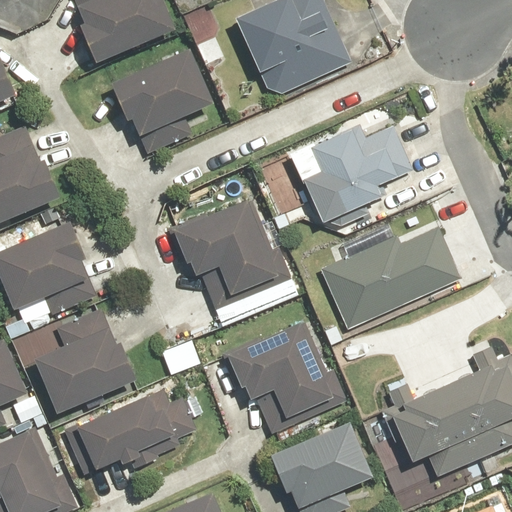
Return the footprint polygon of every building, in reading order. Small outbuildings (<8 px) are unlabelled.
[(167,36),(152,0),(72,0),(75,7),(69,9),(76,26),(68,29),(83,68),(167,36)] [(276,0),(226,22),(256,86),(276,96),(348,64),(319,0),(276,0)] [(182,53),(102,86),(107,107),(118,124),(122,122),(129,139),(136,136),(144,155),(191,135),(182,116),(206,106),(205,103),(210,101),(189,53),(183,55),(182,53)] [(0,62),(0,102),(7,99),(6,95),(12,92),(0,62)] [(374,200),(369,189),(410,171),(390,126),(362,139),(356,125),(327,138),(328,139),(302,150),(313,174),(294,182),(314,226),(374,200)] [(0,136),(0,222),(52,202),(50,198),(58,195),(38,144),(30,148),(22,128),(0,136)] [(274,248),(253,199),(240,204),(240,203),(203,217),(202,215),(165,230),(178,267),(181,266),(186,279),(197,276),(212,312),(288,282),(274,248)] [(80,247),(70,222),(0,249),(0,298),(5,313),(43,299),(50,316),(95,299),(79,258),(81,258),(77,249),(80,247)] [(395,236),(316,270),(343,332),(458,282),(434,228),(398,243),(395,236)] [(48,418),(131,382),(100,309),(54,329),(61,347),(24,363),(48,418)] [(294,425),(292,419),(290,416),(321,404),(324,411),(345,402),(343,397),(330,368),(326,370),(303,320),(217,355),(233,392),(236,390),(242,403),(251,399),(268,436),(294,425)] [(0,343),(0,427),(3,426),(0,418),(0,406),(22,397),(0,343)] [(423,458),(431,479),(511,443),(511,421),(511,419),(511,418),(511,353),(493,361),(487,348),(469,356),(476,371),(410,399),(404,385),(385,393),(391,407),(378,412),(400,466),(401,467),(423,458)] [(76,424),(60,431),(80,477),(110,464),(112,468),(127,462),(132,471),(157,461),(151,446),(161,442),(165,452),(177,447),(175,440),(195,432),(180,398),(170,403),(164,388),(76,426),(76,424)] [(345,425),(260,459),(276,498),(282,496),(289,511),(294,510),(295,511),(339,511),(348,508),(341,491),(367,480),(345,425)] [(66,511),(73,508),(60,475),(53,478),(32,428),(0,440),(0,511),(66,511)] [(204,496),(164,511),(219,511),(213,495),(205,498),(204,496)]
